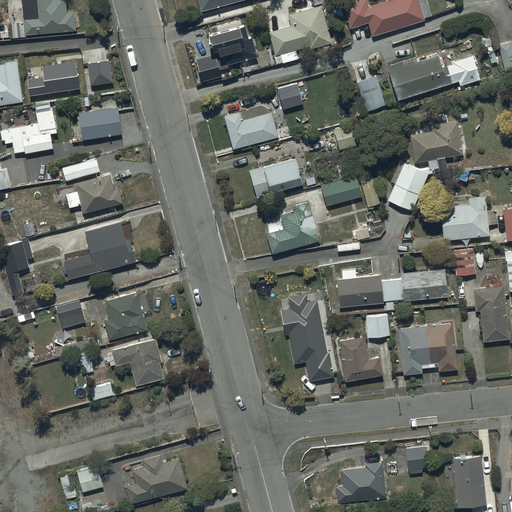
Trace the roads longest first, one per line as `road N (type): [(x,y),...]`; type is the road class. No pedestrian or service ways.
road 1 (residential): [(132,0),(245,430)]
road 2 (residential): [(245,430),(511,401)]
